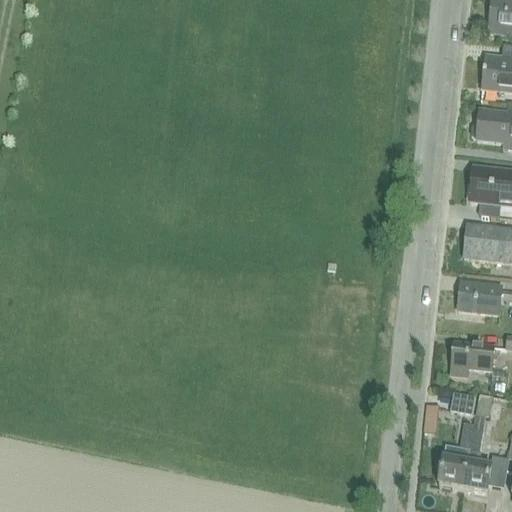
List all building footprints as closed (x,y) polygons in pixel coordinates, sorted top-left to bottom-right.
[(489,32),(488,39),(511,41),(511,4),(507,4),(507,3),(492,1),(489,32)] [(511,63),(485,61),(482,93),(498,95),(498,98),(511,98),(511,63)] [(506,118),(479,115),(478,131),(472,130),(470,142),(476,143),(476,145),(508,149),(507,153),(511,153),(511,108),(507,108),(506,118)] [(511,211),(511,177),(473,173),(470,207),(479,208),(499,210),(511,211)] [(479,208),(478,220),(498,222),(499,210),(479,208)] [(510,268),(511,252),(511,235),(467,230),(463,262),(510,268)] [(497,319),(500,293),(460,288),(457,316),(474,318),(474,316),(497,319)] [(453,349),(451,372),(450,382),(468,384),(469,374),(490,377),(492,353),(453,349)] [(472,420),(475,403),(453,399),(450,416),(472,420)] [(492,462),(490,471),(479,469),(481,458),(480,458),(486,422),(489,423),(492,405),(478,403),(475,421),(475,420),(473,430),(473,429),(466,467),(462,494),(486,498),(487,491),(503,494),(508,465),(492,462)] [(462,494),(466,467),(473,429),(463,428),(459,455),(457,454),(456,465),(442,463),(438,490),(462,494)]
